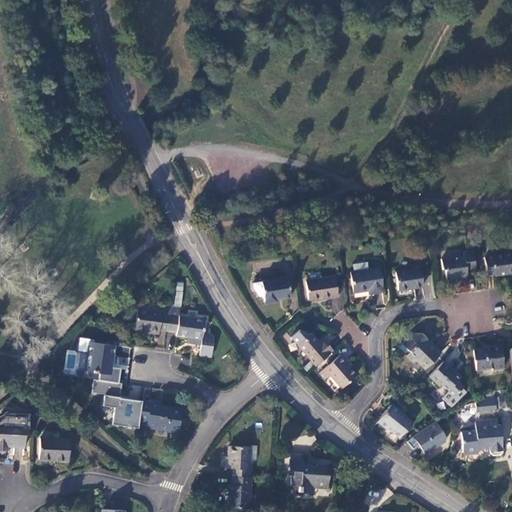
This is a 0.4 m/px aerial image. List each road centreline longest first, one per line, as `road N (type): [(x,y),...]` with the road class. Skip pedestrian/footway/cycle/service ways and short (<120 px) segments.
road 1 (tertiary): [(272,371),(185,239),(127,124),(93,0)]
road 2 (residential): [(339,429),(369,395),(382,323),(398,310),(441,304),(470,314)]
road 3 (residential): [(170,498),(96,479),(71,482),(11,511)]
road 4 (tertiary): [(459,511),(339,429)]
